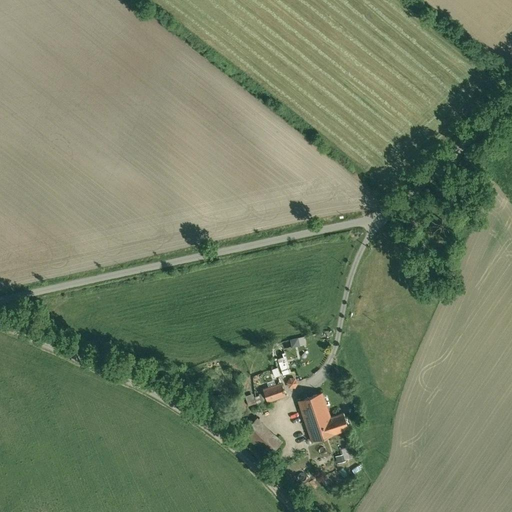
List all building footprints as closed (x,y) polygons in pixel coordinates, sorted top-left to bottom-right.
[(289,347),(304,344),(303,336),(288,339),(289,347)] [(287,380),(293,381),(295,376),(292,371),(287,372),(285,376),(287,380)] [(281,383),(263,389),(267,401),(285,395),(281,383)] [(321,392),(299,400),(307,425),(330,417),(321,392)] [(251,394),(244,396),(246,403),(253,401),(251,394)] [(330,417),(307,425),(312,441),(349,429),(343,413),(330,417)] [(281,442),(256,419),(251,424),(244,418),(236,425),(269,456),(281,442)] [(350,445),(339,448),(341,454),(333,455),(335,462),(354,457),(350,445)]
